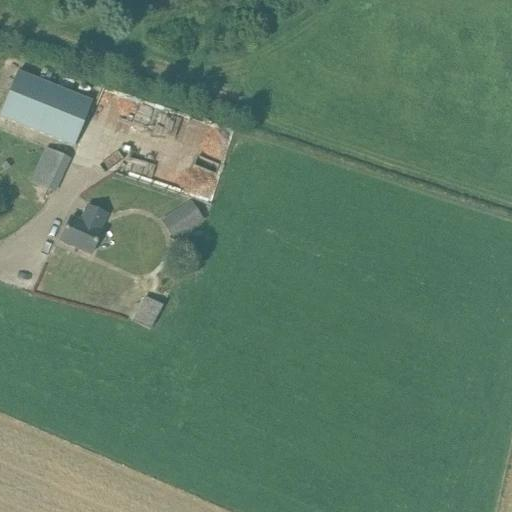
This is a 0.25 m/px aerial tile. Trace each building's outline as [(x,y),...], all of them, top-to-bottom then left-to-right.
[(15,72),(1,118),(77,143),(91,97),(15,72)] [(70,160),(45,148),(29,182),(54,194),(70,160)] [(204,221),(190,201),(161,222),(174,241),(204,221)] [(108,215),(86,206),(79,221),(71,217),(60,243),(90,256),(108,215)] [(162,306),(145,297),(132,320),(150,331),(162,306)]
